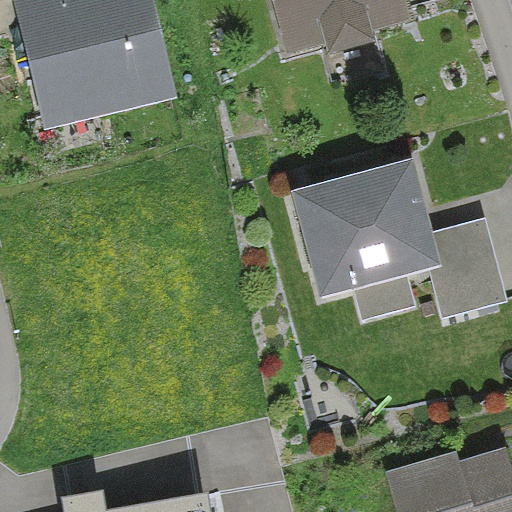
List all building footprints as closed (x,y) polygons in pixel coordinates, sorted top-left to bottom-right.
[(154,92),(131,0),(100,0),(29,17),(53,116),(154,92)] [(271,0),(285,51),(399,20),(393,0),(271,0)] [(410,168),(291,200),(318,304),(349,295),(357,325),(413,310),(405,281),(425,275),(438,322),(506,305),(484,221),(428,236),(410,168)] [(511,511),(511,492),(502,459),(440,477),(437,467),(385,483),(393,511),(511,511)] [(102,511),(100,493),(64,499),(66,511),(207,511),(204,496),(110,511),(102,511)]
